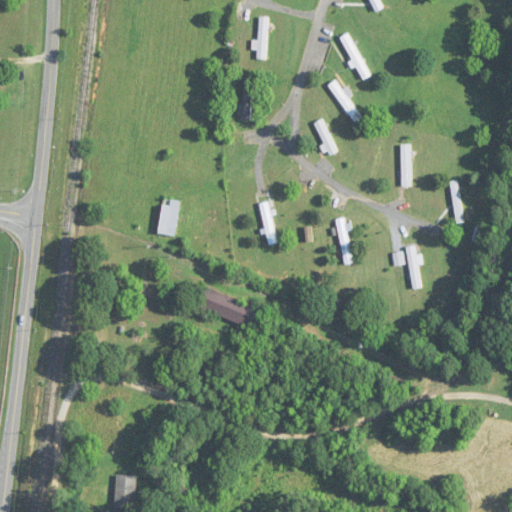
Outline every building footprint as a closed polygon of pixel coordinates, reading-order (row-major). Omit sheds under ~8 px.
[(268,17),(259,17),(259,59),(268,59),(268,17)] [(340,38),(364,80),(372,75),(348,34),(340,38)] [(243,121),(253,121),(253,78),(243,78),(243,121)] [(353,94),(348,86),(342,90),(336,81),(330,85),(357,124),(364,119),(349,97),(353,94)] [(314,124),(331,156),(339,151),(322,120),(314,124)] [(403,144),(404,186),(414,186),(413,144),(403,144)] [(457,217),(465,215),(458,181),(450,182),(457,217)] [(163,199),(158,233),(176,236),(181,201),(163,199)] [(270,246),(279,243),(269,202),(260,204),(270,246)] [(337,219),(345,266),(354,264),(347,218),(337,219)] [(407,247),(413,290),(424,289),(417,246),(407,247)] [(265,311),(208,288),(199,307),(256,331),(265,311)] [(115,511),(136,511),(137,476),(116,476),(115,511)]
